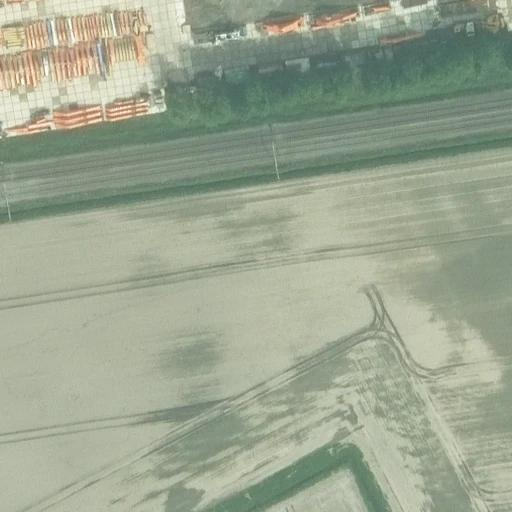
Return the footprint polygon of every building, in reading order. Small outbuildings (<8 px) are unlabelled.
[(202,0),(203,30),(220,29),(220,19),(235,19),(234,0),(202,0)] [(63,59),(110,50),(105,24),(58,34),(63,59)] [(25,30),(24,43),(8,42),(6,65),(44,67),(46,32),(25,30)] [(0,101),(0,133),(21,132),(20,113),(10,113),(10,101),(0,101)] [(94,105),(72,106),(73,120),(95,120),(94,105)] [(70,112),(34,112),(34,125),(71,124),(70,112)]
